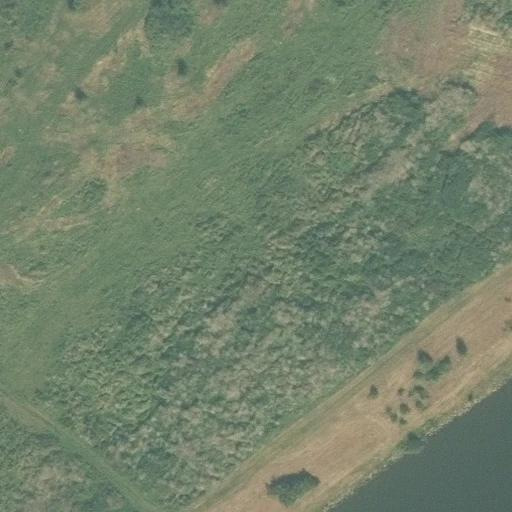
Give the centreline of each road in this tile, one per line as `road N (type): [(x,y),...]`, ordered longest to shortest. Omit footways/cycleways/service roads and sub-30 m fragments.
road 1 (track): [(511,266),(191,511)]
road 2 (track): [(159,511),(0,389)]
